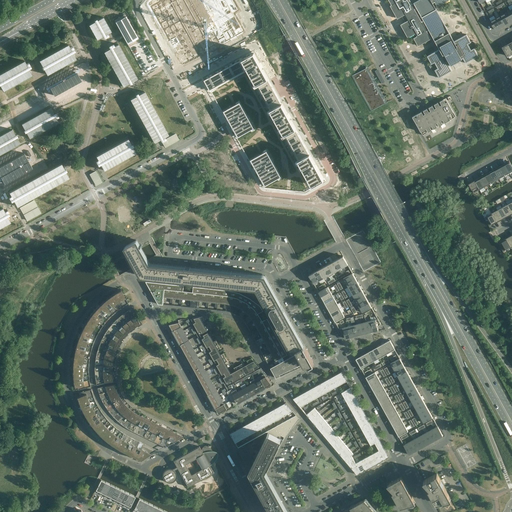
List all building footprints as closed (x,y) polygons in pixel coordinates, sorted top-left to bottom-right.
[(163,0),(151,7),(177,55),(188,62),(194,58),(194,59),(243,32),(232,14),(237,11),(231,0),(163,0)] [(431,39),(427,31),(421,22),(414,9),(412,4),(409,0),(388,0),(391,5),(390,6),(397,19),(402,16),(405,22),(400,25),(408,38),(415,34),(417,36),(414,38),(418,46),(431,39)] [(418,0),(414,3),(412,4),(414,9),(417,8),(424,20),(421,22),(427,31),(429,30),(440,49),(427,56),(431,64),(429,65),(432,72),(435,71),(439,78),(452,71),(449,66),(451,65),(452,64),(459,60),(461,59),(463,58),(466,63),(478,56),(474,49),(477,47),(473,41),(470,42),(466,34),(454,41),(450,34),(433,3),(435,2),(433,0),(418,0)] [(507,17),(505,13),(500,16),(502,20),(505,25),(510,22),(507,17)] [(502,20),(500,16),(495,18),(497,22),(500,27),(505,25),(502,20)] [(112,31),(104,17),(99,19),(98,17),(96,18),(97,19),(96,20),(94,20),(95,21),(89,25),(97,39),(103,36),(104,37),(105,38),(107,37),(109,36),(109,35),(108,33),(112,31)] [(138,78),(118,44),(115,46),(113,43),(111,45),(109,46),(109,47),(110,48),(104,52),(123,86),(129,83),(130,84),(131,84),(132,83),(133,84),(135,83),(134,81),(138,78)] [(76,59),(77,59),(76,57),(75,56),(76,56),(74,52),(75,52),(76,51),(75,49),(74,49),(74,48),(73,47),(73,46),(73,47),(72,47),(71,48),(69,45),(69,44),(68,44),(66,46),(65,46),(63,47),(63,48),(60,49),(57,50),(57,51),(55,52),(54,52),(52,54),(51,54),(49,55),(48,56),(46,57),(45,57),(43,58),(42,59),(41,59),(40,60),(40,61),(42,64),(40,65),(41,68),(42,67),(42,68),(43,69),(44,69),(46,72),(47,74),(48,75),(48,74),(50,73),(51,73),(53,71),(53,72),(54,71),(56,70),(57,70),(57,69),(59,68),(60,68),(59,68),(62,67),(63,66),(65,65),(66,65),(65,65),(67,63),(68,64),(69,63),(68,63),(71,62),(71,61),(73,60),(73,61),(74,60),(76,59)] [(510,49),(508,45),(503,47),(503,48),(505,52),(508,56),(511,53),(511,52),(511,51),(510,49)] [(503,47),(502,47),(507,57),(511,54),(511,50),(511,51),(511,52),(511,53),(508,56),(505,52),(503,48),(503,47)] [(254,52),(204,80),(210,90),(235,76),(299,192),(305,192),(325,181),(283,105),(254,52)] [(32,75),(33,75),(32,74),(31,72),(32,72),(30,69),(31,68),(32,67),(31,65),(30,64),(29,63),(28,63),(27,64),(25,61),(25,60),(24,60),(24,61),(22,62),(21,62),(19,63),(19,64),(17,65),(16,65),(14,67),(13,66),(13,67),(11,68),(10,68),(10,69),(8,70),(7,70),(5,71),(4,72),(2,73),(1,73),(0,74),(0,84),(0,85),(2,88),(3,90),(4,91),(4,90),(6,89),(7,89),(9,88),(10,88),(10,87),(12,86),(13,86),(15,84),(15,85),(16,84),(18,83),(19,83),(19,82),(21,81),(22,81),(24,80),(25,79),(27,78),(29,76),(29,77),(30,76),(32,75)] [(366,68),(366,69),(385,103),(385,104),(387,103),(374,80),(367,67),(365,68),(366,68)] [(385,103),(366,69),(366,68),(352,76),(372,111),(385,104),(385,103)] [(375,71),(382,84),(385,82),(378,69),(375,71)] [(77,72),(49,87),(54,96),(52,97),(55,101),(57,100),(54,96),(81,81),(77,72)] [(130,99),(155,142),(160,139),(161,140),(162,142),(162,141),(164,140),(166,139),(165,137),(169,135),(145,91),(141,93),(140,91),(137,92),(138,93),(137,94),(136,94),(136,96),(130,99)] [(420,131),(422,135),(423,135),(426,133),(428,132),(432,130),(434,129),(437,127),(439,126),(443,124),(445,123),(450,120),(455,117),(456,117),(453,111),(447,101),(446,99),(446,98),(445,98),(443,99),(440,101),(438,102),(434,104),(432,105),(429,107),(427,109),(426,109),(426,110),(425,111),(424,110),(423,110),(421,112),(412,117),(415,121),(418,126),(420,131)] [(240,102),(224,111),(238,137),(254,128),(240,102)] [(30,138),(59,122),(57,118),(59,117),(58,115),(57,112),(55,113),(54,114),(51,108),(22,124),(25,130),(24,130),(25,131),(25,133),(24,133),(26,135),(28,134),(30,138)] [(0,154),(21,143),(18,139),(21,138),(19,136),(18,136),(18,135),(17,134),(16,135),(13,129),(0,135),(0,154)] [(164,144),(165,147),(166,147),(180,140),(176,133),(166,139),(164,140),(162,141),(164,144)] [(101,164),(104,170),(136,153),(133,147),(134,146),(133,145),(133,144),(134,143),(133,141),(131,142),(128,138),(96,156),(98,160),(96,161),(97,163),(99,166),(100,165),(101,164)] [(267,151),(251,160),(265,186),(281,177),(267,151)] [(24,153),(0,166),(0,176),(4,184),(32,168),(24,153)] [(14,200),(18,206),(19,205),(28,201),(70,178),(66,172),(67,171),(67,170),(66,169),(67,168),(66,166),(64,167),(62,163),(10,192),(12,196),(9,197),(10,199),(12,202),(13,201),(14,200)] [(509,173),(504,164),(499,167),(500,168),(504,176),(509,173)] [(504,176),(500,168),(499,167),(494,170),(499,179),(504,176)] [(90,174),(96,186),(99,184),(100,183),(103,182),(96,170),(94,172),(92,173),(90,174)] [(499,179),(494,170),(489,172),(490,174),(494,182),(499,179)] [(494,182),(490,174),(489,172),(484,175),(489,184),(494,182)] [(489,184),(484,175),(479,178),(480,179),(484,187),(489,184)] [(484,187),(480,179),(479,178),(474,181),(479,190),(484,187)] [(479,190),(474,181),(469,184),(474,193),(479,190)] [(30,202),(20,207),(22,210),(22,211),(24,214),(38,206),(34,200),(30,202)] [(511,214),(507,205),(502,208),(507,217),(511,214)] [(0,227),(11,222),(8,216),(9,215),(10,214),(9,212),(8,210),(5,211),(3,207),(0,209),(0,227)] [(38,207),(24,214),(25,217),(26,218),(27,221),(42,213),(38,207)] [(507,217),(502,208),(497,210),(502,220),(507,217)] [(502,220),(497,210),(492,213),(497,222),(502,220)] [(497,222),(492,213),(487,216),(492,225),(497,222)] [(511,248),(506,239),(501,241),(502,243),(499,245),(503,252),(506,250),(506,251),(506,250),(511,248)] [(141,249),(136,240),(126,245),(131,255),(134,261),(137,266),(139,269),(141,273),(158,304),(163,305),(164,298),(165,289),(173,290),(182,291),(191,292),(200,293),(209,294),(218,295),(227,296),(237,298),(246,303),(254,309),(260,318),(265,326),(269,333),(273,341),(278,349),(282,357),(271,363),(269,365),(276,378),(281,376),(278,370),(283,368),(286,374),(291,371),(288,365),(293,363),(296,369),(300,367),(298,361),(303,359),(305,365),(309,363),(310,365),(314,363),(313,361),(304,345),(303,346),(264,276),(150,264),(149,264),(148,261),(145,256),(141,249)] [(348,265),(343,256),(338,259),(343,267),(348,265)] [(343,267),(338,259),(333,262),(338,270),(343,267)] [(338,270),(333,262),(328,264),(333,273),(338,270)] [(333,273),(328,264),(324,267),(328,275),(328,276),(329,277),(334,274),(333,273)] [(328,275),(324,267),(319,270),(324,278),(328,276),(328,275)] [(324,278),(319,270),(314,272),(319,281),(324,278)] [(319,281),(314,272),(309,275),(314,284),(319,281)] [(346,283),(355,278),(353,273),(343,279),(346,283)] [(348,287),(357,282),(355,278),(346,283),(348,287)] [(350,291),(360,286),(357,282),(348,287),(350,291)] [(353,296),(362,290),(360,286),(350,291),(353,296)] [(321,297),(330,292),(328,287),(319,292),(321,297)] [(173,299),(173,290),(165,289),(164,298),(170,299),(170,303),(172,303),(173,299)] [(126,300),(120,290),(114,293),(123,306),(124,306),(122,302),(126,300)] [(182,300),(182,291),(173,290),(173,299),(179,300),(179,304),(181,304),(182,300)] [(355,300),(364,295),(362,290),(353,296),(355,300)] [(190,305),(190,301),(191,292),(182,291),(182,300),(188,301),(188,305),(190,305)] [(199,306),(199,302),(200,293),(191,292),(190,301),(197,302),(197,306),(199,306)] [(323,301),(333,296),(330,292),(321,297),(323,301)] [(123,306),(114,293),(110,296),(120,309),(123,306)] [(208,303),(209,294),(200,293),(199,302),(206,303),(206,306),(208,307),(208,303)] [(217,304),(218,295),(209,294),(208,303),(215,304),(215,307),(217,308),(217,304)] [(226,309),(226,305),(227,296),(218,295),(217,304),(224,304),(224,308),(226,309)] [(357,304),(367,299),(364,295),(355,300),(353,301),(356,305),(358,304),(357,304)] [(120,309),(110,296),(106,299),(116,311),(120,309)] [(233,310),(234,306),(237,298),(227,296),(226,305),(232,306),(231,310),(233,310)] [(326,305),(335,300),(333,296),(323,301),(326,305)] [(242,310),(246,303),(237,298),(234,306),(240,309),(238,313),(239,313),(242,310)] [(116,311),(106,299),(103,302),(113,314),(116,311)] [(360,308),(369,303),(367,299),(357,304),(358,304),(360,308)] [(328,309),(337,304),(335,300),(326,305),(328,309)] [(113,314),(103,302),(99,305),(99,306),(110,317),(112,315),(113,314)] [(248,315),(254,309),(246,303),(242,310),(246,314),(244,317),(245,318),(248,315)] [(362,313),(371,308),(372,307),(369,303),(360,308),(362,313)] [(330,314),(340,308),(337,304),(328,309),(330,314)] [(110,317),(99,306),(96,309),(108,320),(110,317)] [(139,324),(135,316),(137,315),(133,308),(131,309),(126,312),(135,326),(139,324)] [(333,318),(342,313),(340,308),(330,314),(333,318)] [(108,320),(96,309),(92,313),(105,323),(106,321),(108,320)] [(260,318),(254,309),(248,315),(251,320),(248,323),(249,324),(253,322),(260,318)] [(135,326),(126,312),(121,316),(131,329),(135,326)] [(105,323),(92,313),(90,317),(102,326),(104,324),(105,323)] [(335,322),(344,317),(342,313),(333,318),(335,322)] [(131,329),(121,316),(116,320),(128,332),(131,329)] [(203,324),(201,322),(204,320),(202,316),(191,319),(196,328),(203,324)] [(102,326),(90,317),(87,321),(100,329),(101,328),(102,326)] [(265,326),(260,318),(253,322),(256,328),(252,330),(254,332),(257,330),(265,326)] [(377,327),(381,324),(378,319),(370,321),(373,331),(378,330),(377,327)] [(128,332),(116,320),(112,325),(124,336),(128,332)] [(100,329),(87,321),(84,325),(98,333),(100,329)] [(172,331),(181,326),(179,322),(169,324),(173,331),(172,331)] [(211,340),(210,337),(213,335),(210,331),(201,337),(200,335),(209,329),(207,325),(204,327),(203,324),(196,328),(204,343),(211,340)] [(98,333),(84,325),(82,329),(96,336),(98,333)] [(124,336),(112,325),(108,330),(121,340),(124,336)] [(175,336),(184,331),(181,326),(172,331),(173,331),(175,335),(175,336)] [(269,333),(265,326),(257,330),(260,336),(257,338),(258,340),(261,338),(269,333)] [(350,337),(347,327),(339,329),(342,334),(344,333),(345,339),(350,337)] [(96,336),(82,329),(80,334),(94,340),(96,336)] [(121,340),(108,330),(104,335),(119,344),(121,340)] [(178,340),(186,336),(184,331),(175,336),(178,340),(177,340),(178,340)] [(273,341),(269,333),(261,338),(265,344),(261,346),(262,348),(266,346),(273,341)] [(94,340),(80,334),(78,338),(93,344),(94,340)] [(119,344),(104,335),(101,341),(117,348),(119,344)] [(180,345),(189,340),(186,336),(178,340),(178,341),(178,340),(180,345)] [(93,344),(78,338),(76,343),(92,348),(92,346),(93,344)] [(183,350),(192,345),(189,340),(180,345),(181,345),(183,350)] [(208,350),(218,344),(216,340),(213,342),(211,340),(204,343),(208,350)] [(395,350),(390,340),(385,343),(390,352),(395,350)] [(117,348),(101,341),(99,346),(115,352),(117,348)] [(278,349),(273,341),(266,346),(269,352),(266,354),(267,355),(270,354),(278,349)] [(92,348),(76,343),(75,348),(91,352),(91,350),(92,348)] [(390,352),(385,343),(381,345),(386,354),(390,352)] [(219,353),(217,350),(220,348),(218,344),(208,350),(212,357),(219,353)] [(185,355),(194,350),(192,345),(183,350),(186,354),(185,354),(185,355)] [(386,354),(381,345),(377,347),(382,357),(386,354)] [(115,352),(99,346),(97,353),(113,357),(115,352)] [(382,357),(377,347),(373,350),(378,359),(382,357)] [(282,357),(278,349),(270,354),(273,359),(270,361),(271,363),(282,357)] [(188,359),(197,354),(194,350),(185,355),(186,355),(188,359)] [(378,359),(373,350),(369,352),(374,361),(378,359)] [(374,361),(369,352),(364,354),(369,364),(374,361)] [(112,361),(113,357),(97,353),(95,359),(112,361)] [(215,363),(225,357),(223,353),(220,355),(219,353),(212,357),(215,363)] [(199,359),(197,354),(188,359),(188,360),(188,359),(191,364),(199,359)] [(369,364),(364,354),(360,357),(365,366),(369,364)] [(226,366),(224,363),(228,361),(225,357),(215,363),(219,370),(225,367),(226,366)] [(365,366),(360,357),(356,359),(361,369),(365,366)] [(393,368),(402,363),(400,358),(390,364),(393,368)] [(206,371),(199,359),(191,364),(193,368),(193,369),(194,369),(195,370),(194,371),(195,371),(197,375),(197,376),(206,371)] [(259,367),(252,359),(247,361),(249,364),(246,365),(247,367),(250,372),(259,367)] [(250,372),(247,367),(246,365),(243,367),(242,363),(238,366),(243,376),(250,372)] [(395,372),(405,367),(402,363),(393,368),(395,372)] [(226,366),(225,367),(219,370),(223,378),(230,374),(226,366)] [(243,376),(238,366),(234,368),(235,371),(233,373),(237,380),(243,376)] [(398,376),(407,371),(405,367),(395,372),(398,376)] [(200,380),(208,375),(206,371),(197,376),(200,380)] [(400,381),(409,375),(407,371),(398,376),(400,381)] [(347,381),(342,372),(337,374),(342,384),(347,381)] [(368,382),(377,377),(375,372),(366,377),(368,382)] [(233,373),(230,374),(223,378),(227,385),(237,380),(233,373)] [(342,384),(337,374),(332,377),(337,386),(342,384)] [(202,385),(211,380),(208,375),(200,380),(202,385)] [(402,385),(412,380),(409,375),(400,381),(402,385)] [(113,381),(112,376),(95,378),(96,385),(113,381)] [(272,384),(266,376),(261,379),(266,388),(266,387),(272,384)] [(337,386),(332,377),(327,380),(333,389),(337,386)] [(370,386),(380,381),(377,377),(368,382),(370,386)] [(266,388),(261,379),(256,382),(261,390),(265,388),(266,388)] [(90,386),(90,384),(89,380),(73,382),(74,387),(77,387),(78,390),(90,387),(90,386)] [(205,390),(214,385),(211,380),(202,385),(203,385),(205,389),(205,390)] [(333,389),(327,380),(323,382),(328,392),(333,389)] [(405,389),(414,384),(412,380),(402,385),(405,389)] [(373,390),(382,385),(380,381),(370,386),(373,390)] [(261,390),(256,382),(251,384),(256,393),(261,390),(261,391),(261,390)] [(328,392),(323,382),(318,385),(323,394),(328,392)] [(117,393),(115,389),(114,384),(97,388),(97,389),(97,388),(99,395),(102,401),(117,393)] [(256,393),(251,384),(247,387),(251,396),(252,396),(252,395),(256,393)] [(407,393),(416,388),(414,384),(405,389),(407,393)] [(208,394),(216,390),(214,385),(205,390),(208,394),(207,394),(208,394)] [(323,394),(318,385),(313,388),(318,397),(323,394)] [(375,394),(384,389),(382,385),(373,390),(375,394)] [(251,396),(247,387),(242,390),(247,398),(251,395),(251,396)] [(318,397),(313,388),(308,390),(314,399),(318,397)] [(344,398),(354,393),(351,388),(342,393),(344,398)] [(409,397),(419,392),(416,388),(407,393),(409,397)] [(377,399),(387,393),(384,389),(375,394),(377,399)] [(93,396),(92,392),(91,390),(78,393),(79,396),(76,397),(78,402),(93,396)] [(210,399),(219,394),(216,390),(208,394),(208,395),(210,399)] [(237,404),(232,395),(233,395),(230,390),(227,392),(229,397),(227,399),(230,404),(232,403),(234,405),(233,405),(234,405),(237,403),(237,404)] [(247,398),(242,390),(237,392),(242,401),(242,400),(246,398),(247,398)] [(314,399),(308,390),(304,393),(309,402),(314,399)] [(237,392),(233,395),(232,395),(237,404),(238,403),(237,403),(242,401),(237,392)] [(412,402),(421,396),(419,392),(409,397),(412,402)] [(105,407),(120,398),(117,393),(102,401),(105,407)] [(309,402),(304,393),(299,395),(304,405),(309,402)] [(347,402),(356,397),(354,393),(344,398),(347,402)] [(380,403),(389,398),(387,393),(377,399),(380,403)] [(213,404),(222,399),(219,394),(210,399),(211,399),(213,404)] [(299,395),(293,399),(300,407),(304,405),(299,395)] [(80,407),(95,400),(93,396),(78,402),(80,407)] [(414,406),(423,401),(421,396),(412,402),(414,406)] [(350,407),(359,402),(356,397),(347,402),(350,407)] [(109,412),(122,401),(120,398),(105,407),(109,412)] [(382,407),(391,402),(389,398),(380,403),(382,407)] [(215,409),(224,404),(222,399),(213,404),(216,408),(215,408),(215,409)] [(82,411),(96,404),(95,402),(95,400),(80,407),(82,411)] [(113,417),(125,405),(122,401),(109,412),(113,417)] [(416,410),(426,405),(423,401),(414,406),(416,410)] [(219,414),(229,408),(226,402),(224,404),(215,409),(216,409),(219,414)] [(352,412),(361,407),(359,402),(350,407),(352,412)] [(384,411),(394,406),(391,402),(382,407),(384,411)] [(293,411),(286,403),(282,405),(287,414),(293,411)] [(84,415),(98,407),(97,406),(96,404),(82,411),(84,415)] [(117,421),(129,408),(125,405),(113,417),(117,421)] [(287,414),(282,405),(278,407),(283,417),(287,414)] [(419,414),(428,409),(426,405),(416,410),(419,414)] [(387,415),(396,410),(394,406),(384,411),(387,415)] [(87,420),(100,411),(99,409),(98,407),(84,415),(87,420)] [(283,417),(278,407),(273,410),(278,419),(283,417)] [(355,417),(364,412),(361,407),(352,412),(355,417)] [(122,425),(132,411),(129,408),(117,421),(122,425)] [(310,419),(318,412),(315,408),(306,415),(310,419)] [(421,418),(430,413),(428,409),(419,414),(421,418)] [(278,419),(273,410),(268,413),(273,422),(278,419)] [(389,420),(398,414),(396,410),(387,415),(389,420)] [(90,424),(103,414),(102,413),(100,411),(87,420),(90,424)] [(128,429),(137,414),(132,411),(122,425),(128,429)] [(314,423),(322,416),(318,412),(310,419),(314,423)] [(357,421),(367,416),(364,412),(355,417),(357,421)] [(273,422),(268,413),(263,415),(268,424),(273,422)] [(423,423),(432,418),(433,418),(430,413),(421,418),(423,423)] [(93,428),(105,417),(103,414),(90,424),(93,428)] [(133,432),(141,416),(137,414),(128,429),(133,432)] [(391,424),(401,419),(398,414),(389,420),(391,424)] [(268,424),(263,415),(259,418),(264,427),(268,424)] [(138,434),(145,419),(141,416),(133,432),(138,434)] [(317,427),(325,421),(322,416),(314,423),(317,427)] [(360,426),(369,421),(367,416),(357,421),(360,426)] [(96,431),(108,421),(105,417),(93,428),(96,431)] [(264,427),(259,418),(254,420),(259,430),(264,427)] [(142,436),(150,421),(145,419),(138,434),(142,436)] [(394,428),(403,423),(401,419),(391,424),(394,428)] [(259,430),(254,420),(249,423),(254,432),(259,430)] [(99,435),(111,423),(109,422),(108,421),(96,431),(99,435)] [(147,438),(154,423),(150,421),(142,436),(147,438)] [(321,432),(329,425),(325,421),(317,427),(321,432)] [(363,431),(372,426),(369,421),(360,426),(363,431)] [(103,438),(114,426),(112,425),(111,423),(99,435),(103,438)] [(154,423),(147,438),(151,441),(159,425),(154,423)] [(254,432),(249,423),(244,426),(250,435),(254,432)] [(396,432),(405,427),(403,423),(394,428),(396,432)] [(156,443),(163,427),(159,425),(151,441),(156,443)] [(286,433),(289,427),(290,427),(285,425),(283,425),(281,427),(279,428),(277,429),(286,433)] [(324,436),(332,429),(329,425),(321,432),(324,436)] [(107,441),(117,429),(115,428),(114,426),(103,438),(107,441)] [(250,435),(244,426),(240,428),(245,438),(250,435)] [(365,436),(374,430),(372,426),(363,431),(365,436)] [(443,436),(438,427),(438,426),(433,429),(438,438),(443,436)] [(160,445),(168,430),(163,427),(156,443),(160,445)] [(399,437),(408,431),(405,427),(396,432),(399,437)] [(245,438),(240,428),(235,431),(240,440),(245,438)] [(111,444),(120,431),(118,430),(117,429),(107,441),(111,444)] [(283,440),(286,433),(277,429),(276,429),(274,431),(272,432),(269,433),(283,440)] [(328,440),(336,433),(332,429),(324,436),(328,440)] [(438,438),(433,429),(429,431),(434,441),(438,438)] [(164,448),(172,432),(168,430),(160,445),(163,446),(163,447),(164,447),(164,448)] [(368,440),(377,435),(374,430),(365,436),(368,440)] [(115,447),(123,434),(120,431),(111,444),(115,447)] [(240,440),(235,431),(230,434),(235,443),(240,440)] [(434,441),(429,431),(425,434),(430,443),(434,441)] [(177,441),(176,440),(182,437),(172,432),(164,448),(177,441)] [(286,511),(266,475),(283,440),(269,433),(255,462),(253,460),(252,459),(244,445),(237,448),(254,478),(254,477),(273,511),(286,511)] [(331,444),(339,437),(336,433),(328,440),(331,444)] [(119,450),(127,436),(123,434),(115,447),(119,450)] [(430,443),(425,434),(421,436),(426,445),(430,443)] [(389,457),(381,442),(377,435),(368,440),(371,445),(375,443),(379,451),(379,450),(384,460),(389,457)] [(124,452),(130,437),(127,436),(119,450),(124,452)] [(426,445),(421,436),(416,438),(421,448),(426,445)] [(128,454),(135,440),(130,437),(124,452),(128,454)] [(334,448),(343,441),(339,437),(331,444),(334,448)] [(421,448),(416,438),(412,441),(417,450),(421,448)] [(132,456),(139,442),(135,440),(128,454),(132,456)] [(338,452),(346,445),(343,441),(334,448),(338,452)] [(417,450),(412,441),(408,443),(413,452),(417,450)] [(136,458),(143,444),(139,442),(132,456),(136,458)] [(413,452),(408,443),(403,445),(409,455),(413,452)] [(153,453),(147,450),(149,447),(143,444),(136,458),(140,460),(153,453)] [(214,472),(210,466),(210,465),(211,465),(213,463),(214,462),(215,461),(215,460),(216,459),(216,458),(217,458),(217,457),(217,456),(217,455),(217,454),(217,453),(217,452),(216,452),(215,451),(214,451),(212,451),(210,447),(211,445),(210,445),(208,445),(207,445),(206,445),(205,445),(205,446),(204,446),(204,447),(203,447),(203,448),(202,448),(202,449),(201,450),(199,446),(173,461),(188,487),(214,472)] [(341,456),(350,450),(346,445),(338,452),(341,456)] [(356,463),(352,458),(351,455),(353,454),(350,450),(341,456),(357,475),(361,473),(356,463)] [(384,460),(379,450),(379,451),(374,453),(380,462),(384,460)] [(380,462),(374,453),(370,456),(375,465),(380,462)] [(375,465),(370,456),(365,458),(370,467),(375,465)] [(370,467),(365,458),(360,461),(365,470),(370,467)] [(365,470),(360,461),(356,463),(361,473),(365,470)] [(451,499),(443,485),(435,471),(422,480),(425,480),(428,483),(426,484),(428,487),(429,487),(430,488),(428,489),(430,493),(436,504),(451,499)] [(415,503),(401,477),(389,484),(392,487),(391,488),(394,492),(392,493),(394,496),(399,505),(403,504),(404,505),(407,504),(407,505),(415,503)] [(99,495),(106,482),(100,480),(94,493),(99,495)] [(104,497),(110,485),(106,482),(99,495),(104,497)] [(109,500),(115,487),(110,485),(104,497),(109,500)] [(114,502),(120,489),(115,487),(109,500),(114,502)] [(119,505),(125,492),(120,489),(114,502),(119,505)] [(123,507),(130,494),(125,492),(119,505),(123,507)] [(129,509),(135,496),(130,494),(123,507),(129,509)] [(133,511),(138,511),(144,501),(139,498),(132,511),(133,511)] [(375,511),(366,502),(364,499),(362,501),(350,507),(352,511),(375,511)] [(144,511),(149,503),(144,501),(138,511),(144,511)] [(150,511),(154,506),(149,503),(144,511),(150,511)]
